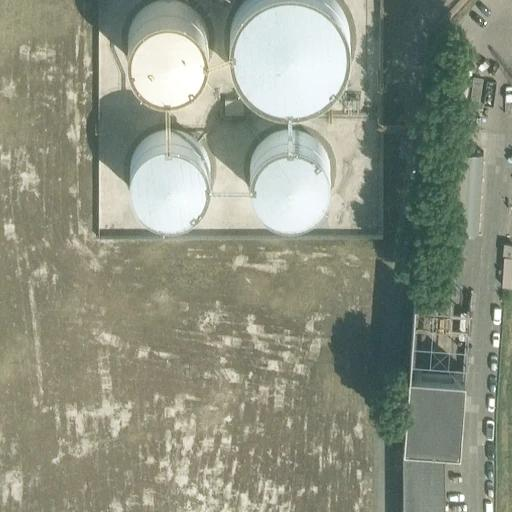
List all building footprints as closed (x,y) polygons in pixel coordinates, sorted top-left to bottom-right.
[(135,58),(145,66),(157,71),(170,72),(183,69),(193,62),(202,53),(207,41),(208,28),(205,15),(198,5),(192,0),(140,0),(131,10),(127,22),(126,35),(129,47),(135,58)] [(238,66),(249,78),(262,88),(276,93),(292,94),(308,92),(322,85),(334,75),(343,62),(349,47),(350,32),(347,16),(341,2),(339,0),(240,0),(236,6),(231,21),(229,37),(232,52),(238,66)] [(130,160),(131,172),(136,183),(145,193),(155,199),(167,201),(180,200),(191,195),(200,187),(206,176),(209,164),(208,152),(203,141),(194,131),(184,125),(172,123),(159,124),(148,129),(139,137),(133,148),(130,160)] [(250,170),(255,182),(263,192),(273,199),(285,203),(298,203),(310,198),(320,190),(327,180),(330,168),(330,155),(326,143),(318,133),(307,126),(295,123),(283,123),(271,127),(261,135),(254,146),(250,158),(250,170)] [(439,149),(435,231),(478,233),(483,151),(439,149)] [(412,363),(464,367),(469,300),(454,299),(452,328),(451,328),(450,342),(426,340),(425,355),(412,354),(412,363)] [(409,366),(404,440),(460,444),(464,370),(409,366)] [(444,511),(444,444),(402,444),(402,511),(444,511)]
